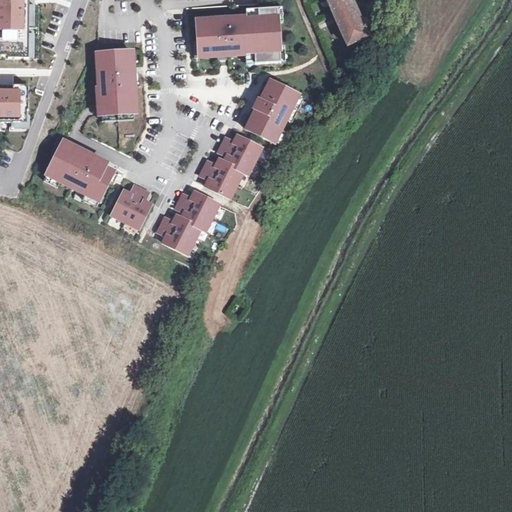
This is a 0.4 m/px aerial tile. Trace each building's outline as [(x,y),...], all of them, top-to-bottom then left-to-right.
[(27,60),(26,0),(0,0),(0,58),(6,58),(6,60),(27,60)] [(325,0),(345,46),(366,36),(348,0),(325,0)] [(254,65),(280,63),(279,48),(278,24),(277,9),(258,10),(258,18),(199,21),(200,36),(201,43),(197,43),(198,58),(227,56),(227,53),(233,52),(233,56),(245,55),(254,55),(254,65)] [(246,18),(258,18),(258,10),(251,11),(245,11),(246,18)] [(127,51),(95,53),(97,82),(100,82),(100,88),(96,88),(98,116),(101,116),(132,114),(136,114),(134,87),(134,73),(133,63),(128,64),(127,51)] [(246,65),(254,65),(254,55),(245,55),(246,65)] [(257,99),(252,109),(254,110),(245,129),(273,144),(280,130),(285,120),(298,96),(269,81),(259,100),(257,99)] [(27,112),(27,87),(0,87),(0,125),(26,125),(26,112),(27,112)] [(303,99),(298,96),(285,120),(291,123),(303,99)] [(280,130),(273,144),(279,146),(286,133),(280,130)] [(237,136),(234,143),(225,139),(221,146),(254,163),(261,149),(237,136)] [(63,143),(46,176),(60,183),(84,195),(99,202),(116,169),(93,158),(91,162),(85,159),(87,155),(63,143)] [(218,153),(226,157),(223,163),(223,162),(223,163),(242,173),(242,174),(247,176),(254,163),(221,146),(218,153)] [(219,160),(216,166),(207,162),(203,170),(236,186),(242,174),(242,173),(223,163),(223,162),(219,160)] [(200,177),(208,181),(205,187),(229,199),(236,186),(203,170),(200,177)] [(57,189),(60,183),(46,176),(43,182),(57,189)] [(133,187),(129,194),(123,191),(111,215),(125,222),(141,190),(133,187)] [(125,222),(138,229),(150,205),(144,201),(148,194),(141,190),(125,222)] [(182,196),(179,202),(211,219),(218,205),(193,193),(190,199),(182,196)] [(97,206),(99,202),(84,195),(82,199),(97,206)] [(183,213),(180,219),(200,229),(200,230),(204,232),(211,219),(179,202),(175,209),(183,213)] [(164,219),(161,226),(193,242),(200,230),(200,229),(180,219),(175,216),(172,223),(164,219)] [(186,256),(193,242),(161,226),(157,233),(165,237),(162,243),(186,256)]
